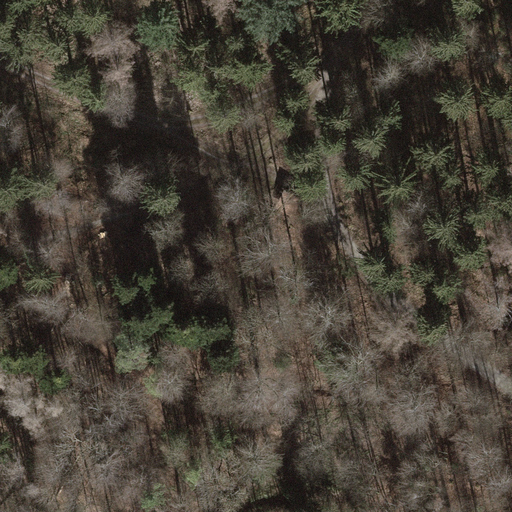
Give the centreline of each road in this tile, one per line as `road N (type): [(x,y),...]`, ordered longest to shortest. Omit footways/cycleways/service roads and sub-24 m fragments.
road 1 (track): [(327,202),(386,289),(511,387)]
road 2 (track): [(82,233),(63,258),(65,298),(82,323),(174,403)]
road 3 (track): [(158,129),(271,97),(339,60)]
road 4 (track): [(244,166),(82,233)]
road 5 (track): [(0,55),(158,129)]
road 6 (track): [(327,202),(322,126),(339,60)]
road 7 (track): [(339,60),(297,119),(244,166)]
